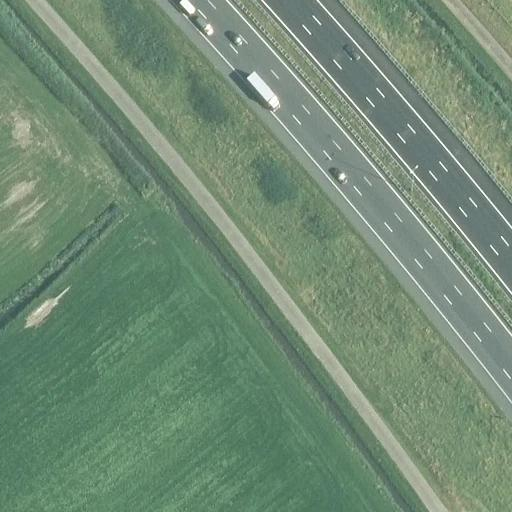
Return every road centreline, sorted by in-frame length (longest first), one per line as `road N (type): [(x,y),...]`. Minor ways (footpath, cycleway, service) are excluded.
road 1 (unclassified): [(437,511),(251,260),(32,0)]
road 2 (motorway): [(197,0),(377,200),(511,370)]
road 3 (motorway): [(511,264),(287,0)]
